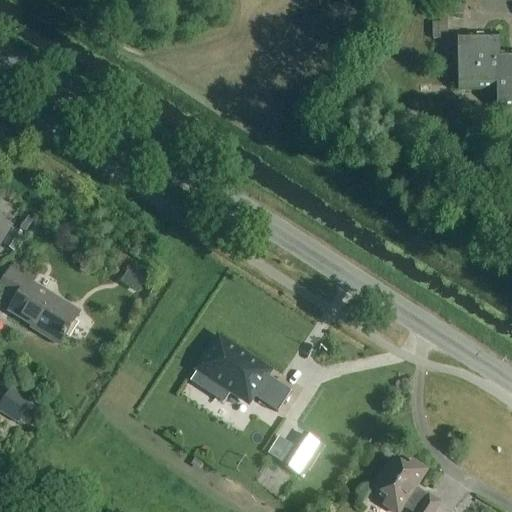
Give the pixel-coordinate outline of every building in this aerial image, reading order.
[(442,18),(463,17),(463,7),(441,8),(442,18)] [(431,43),(444,42),(443,26),(430,27),(431,43)] [(511,54),(498,55),(497,36),(457,37),(459,92),(497,91),(497,110),(511,109),(511,54)] [(0,243),(9,228),(0,222),(0,243)] [(14,231),(4,247),(14,254),(24,237),(14,231)] [(59,346),(78,315),(31,286),(34,281),(13,268),(0,287),(0,294),(15,304),(10,312),(45,333),(43,336),(59,346)] [(196,374),(190,383),(192,384),(193,382),(211,394),(217,384),(248,404),(252,397),(277,413),(291,393),(242,361),(245,357),(218,340),(196,374)] [(11,389),(0,406),(0,413),(17,425),(31,402),(11,389)] [(277,435),(265,453),(303,478),(324,446),(303,432),(294,446),(277,435)] [(407,469),(392,460),(373,488),(388,498),(383,506),(393,511),(398,511),(402,507),(409,511),(433,511),(439,503),(415,487),(425,471),(412,462),(407,469)]
